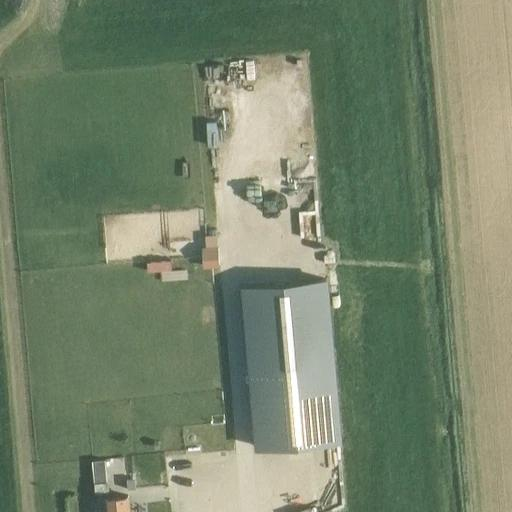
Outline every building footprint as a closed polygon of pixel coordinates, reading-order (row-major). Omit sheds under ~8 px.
[(218,246),(203,247),(205,268),(220,267),(218,246)] [(326,280),(244,287),(258,448),(340,441),(326,280)] [(106,460),(93,461),(96,493),(108,492),(106,460)] [(136,479),(127,479),(128,490),(137,489),(136,479)] [(108,508),(96,509),(96,511),(129,511),(129,503),(128,496),(107,498),(108,508)]
